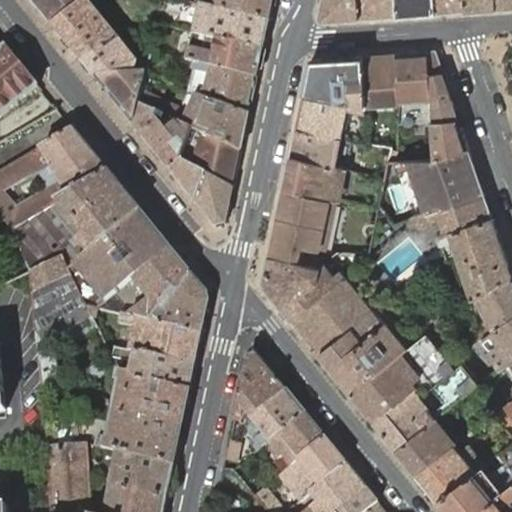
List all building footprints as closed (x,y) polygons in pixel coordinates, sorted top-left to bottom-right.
[(30,0),(48,22),(75,0),(30,0)] [(75,0),(48,22),(52,26),(84,0),(75,0)] [(84,0),(52,26),(82,63),(99,48),(103,52),(119,39),(117,36),(88,0),(84,0)] [(270,22),(274,0),(208,0),(207,6),(218,9),(270,22)] [(324,21),(360,18),(358,0),(324,0),(321,17),(324,21)] [(358,0),(360,18),(398,16),(396,0),(358,0)] [(396,0),(398,16),(436,13),(435,0),(396,0)] [(435,0),(436,13),(467,11),(466,0),(435,0)] [(466,0),(467,11),(497,9),(496,0),(466,0)] [(511,0),(496,0),(497,9),(511,8),(511,0)] [(203,5),(196,33),(217,39),(264,50),(270,22),(218,9),(207,6),(203,5)] [(7,47),(0,38),(0,117),(0,118),(40,86),(7,47)] [(82,63),(94,77),(98,75),(148,72),(152,57),(143,45),(132,55),(119,39),(103,52),(99,48),(82,63)] [(190,47),(186,60),(196,63),(258,78),(264,50),(217,39),(213,53),(190,47)] [(511,47),(503,61),(511,87),(511,72),(508,61),(511,54),(511,47)] [(436,51),(429,52),(433,102),(433,105),(452,99),(436,51)] [(429,52),(396,54),(399,105),(433,102),(429,52)] [(396,54),(364,56),(366,107),(399,105),(396,54)] [(312,60),(304,95),(349,103),(366,107),(364,56),(312,60)] [(250,115),(258,78),(196,63),(194,70),(209,73),(205,91),(190,87),(189,93),(198,97),(250,115)] [(209,73),(194,70),(190,87),(205,91),(209,73)] [(98,75),(94,77),(134,127),(145,140),(158,113),(154,111),(140,104),(143,93),(146,78),(148,72),(98,75)] [(154,111),(159,100),(143,93),(140,104),(154,111)] [(349,103),(304,95),(297,128),(342,138),(349,103)] [(242,152),(250,115),(198,97),(190,112),(174,106),(159,100),(154,111),(158,113),(169,118),(184,126),(193,129),(242,152)] [(470,150),(452,99),(433,105),(437,159),(442,160),(470,150)] [(158,113),(145,140),(172,172),(180,161),(183,154),(189,137),(193,129),(184,126),(169,118),(158,113)] [(342,138),(297,128),(291,157),(336,168),(342,138)] [(110,173),(75,129),(0,173),(0,213),(13,229),(60,202),(71,195),(110,173)] [(234,189),(242,152),(193,129),(189,137),(202,142),(196,159),(183,154),(180,161),(234,189)] [(202,142),(189,137),(183,154),(196,159),(202,142)] [(419,188),(478,173),(470,150),(442,160),(437,159),(409,161),(419,188)] [(337,201),(343,169),(336,168),(291,157),(284,189),(327,199),(337,201)] [(226,225),(234,189),(180,161),(172,172),(217,227),(226,225)] [(141,211),(110,173),(71,195),(60,202),(90,239),(83,244),(90,254),(141,211)] [(419,188),(426,210),(428,215),(439,211),(486,196),(478,173),(419,188)] [(284,189),(279,214),(322,224),(331,225),(336,226),(342,202),(337,201),(327,199),(284,189)] [(493,219),(486,196),(439,211),(447,233),(451,232),(493,219)] [(60,202),(13,229),(31,272),(63,257),(69,271),(77,265),(90,254),(83,244),(90,239),(60,202)] [(397,226),(396,224),(391,218),(381,206),(380,210),(375,233),(370,252),(373,255),(402,232),(397,226)] [(428,215),(426,210),(421,211),(419,212),(418,212),(416,212),(415,213),(414,214),(413,215),(413,216),(412,218),(412,220),(412,222),(413,222),(413,223),(414,224),(415,224),(416,225),(417,225),(418,225),(419,225),(420,225),(424,224),(430,222),(428,215)] [(90,254),(77,265),(107,301),(133,280),(172,248),(141,211),(90,254)] [(322,224),(279,214),(270,256),(302,263),(306,247),(325,250),(331,225),(322,224)] [(476,297),(511,276),(511,273),(493,219),(451,232),(447,233),(440,236),(448,263),(459,260),(472,299),(476,297)] [(193,274),(172,248),(133,280),(151,303),(134,317),(138,318),(151,321),(173,287),(180,292),(193,274)] [(266,288),(293,320),(346,276),(341,271),(335,275),(326,263),(320,267),(302,263),(270,256),(264,280),(266,288)] [(63,257),(31,272),(34,299),(40,363),(53,355),(99,330),(93,318),(87,306),(98,309),(107,301),(77,265),(69,271),(63,257)] [(209,293),(193,274),(180,292),(173,287),(151,321),(204,333),(210,301),(209,293)] [(293,320),(321,355),(354,329),(374,310),(373,310),(367,302),(346,276),(293,320)] [(511,319),(511,276),(476,297),(496,330),(511,319)] [(151,303),(133,280),(107,301),(98,309),(122,315),(134,317),(151,303)] [(87,306),(93,318),(96,318),(98,309),(87,306)] [(332,369),(385,324),(374,310),(354,329),(321,355),(332,369)] [(444,320),(439,312),(423,325),(428,332),(435,327),(444,320)] [(137,352),(196,366),(204,333),(151,321),(138,318),(134,317),(122,315),(119,324),(135,328),(129,350),(137,352)] [(511,319),(496,330),(482,340),(502,369),(511,362),(511,319)] [(403,353),(406,350),(385,324),(332,369),(353,394),(403,353)] [(435,327),(428,332),(451,361),(458,356),(435,327)] [(451,361),(428,332),(406,350),(403,353),(353,394),(375,422),(397,404),(410,394),(417,387),(423,394),(435,386),(464,364),(458,356),(451,361)] [(138,379),(191,391),(196,366),(137,352),(129,350),(106,345),(112,356),(134,361),(131,374),(138,379)] [(244,409),(251,418),(287,390),(256,352),(248,358),(239,402),(236,414),(241,420),(244,409)] [(53,355),(40,363),(43,392),(67,380),(65,376),(53,355)] [(480,385),(464,364),(435,386),(452,407),(475,388),(480,385)] [(96,441),(95,446),(114,450),(119,452),(175,466),(191,391),(138,379),(131,374),(120,371),(118,366),(113,370),(117,375),(120,376),(119,379),(129,382),(126,398),(124,407),(120,425),(119,428),(115,443),(104,440),(97,438),(96,441)] [(375,422),(398,450),(436,420),(437,418),(446,412),(440,406),(432,413),(419,396),(423,394),(417,387),(410,394),(397,404),(375,422)] [(287,390),(251,418),(271,442),(306,413),(287,390)] [(511,405),(509,408),(498,415),(507,426),(511,423),(511,405)] [(326,438),(306,413),(271,442),(268,444),(264,447),(268,452),(272,450),(275,453),(280,450),(293,466),(326,438)] [(398,450),(419,475),(456,444),(436,420),(398,450)] [(477,439),(472,432),(456,444),(419,475),(440,501),(475,473),(477,471),(483,467),(484,466),(468,446),(477,439)] [(347,463),(326,438),(293,466),(285,473),(280,476),(301,502),(311,493),(347,463)] [(511,443),(499,455),(511,470),(511,443)] [(49,449),(52,508),(71,506),(82,506),(90,505),(89,481),(87,444),(49,449)] [(119,452),(111,486),(168,499),(175,466),(119,452)] [(338,511),(368,489),(347,463),(311,493),(320,504),(310,511),(296,511),(293,508),(288,511),(338,511)] [(440,501),(448,511),(477,511),(495,499),(503,492),(483,467),(477,471),(475,473),(440,501)] [(477,511),(506,511),(511,507),(511,504),(511,502),(511,501),(511,485),(503,492),(495,499),(477,511)] [(105,511),(164,511),(168,499),(111,486),(105,511)] [(286,511),(266,488),(256,496),(268,511),(286,511)] [(370,511),(380,504),(368,489),(338,511),(370,511)]
